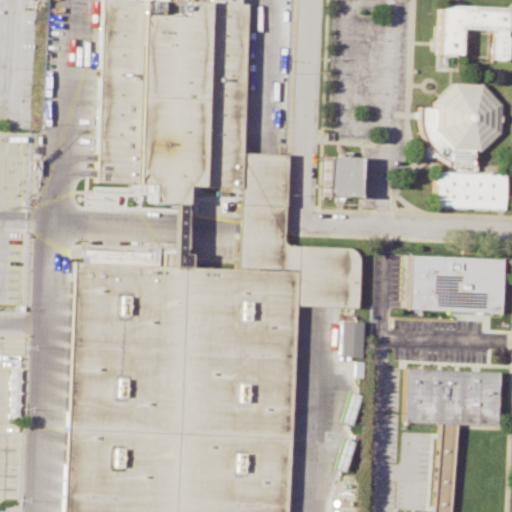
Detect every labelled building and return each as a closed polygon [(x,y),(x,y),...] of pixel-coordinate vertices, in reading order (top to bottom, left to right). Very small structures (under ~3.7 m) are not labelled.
[(100,0),(145,0),(212,3),(212,0),(239,0),(239,3),(244,4),(238,189),(182,186),(182,205),(147,203),(148,185),(93,183),(100,0)] [(488,58),(495,61),(503,59),(505,17),(505,11),(506,7),(458,5),(454,5),(436,5),(436,25),(435,54),(458,55),(458,28),(490,30),(488,58)] [(476,151),(479,148),(496,132),(497,104),(479,83),(451,83),(447,86),(438,94),(435,96),(430,101),(430,107),(416,106),(416,112),(415,117),(416,121),(417,130),(420,137),(424,145),(420,148),(418,149),(423,155),(426,158),(430,155),(433,157),(438,160),(444,163),(444,171),(434,171),(430,171),(429,206),(496,209),(497,174),(469,173),(470,167),(470,163),(470,151),(476,151)] [(353,198),(341,197),(337,197),(333,197),(328,197),(321,197),(322,156),(350,157),(354,157),(354,176),(353,180),(353,198)] [(496,310),(498,257),(405,253),(403,305),(496,310)] [(281,511),(291,271),(71,262),(60,511),(281,511)] [(335,320),(357,321),(356,357),(334,357),(335,320)] [(491,425),(494,371),(401,366),(398,420),(491,425)] [(5,416),(15,416),(17,369),(7,369),(5,416)] [(336,420),(346,424),(355,399),(344,395),(336,420)] [(330,468),(342,470),(348,441),(336,438),(330,468)]
